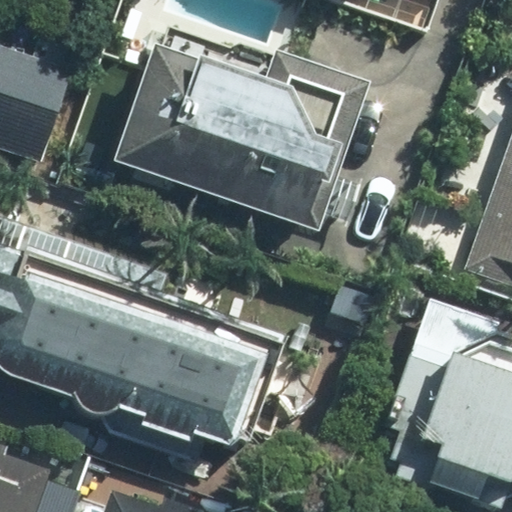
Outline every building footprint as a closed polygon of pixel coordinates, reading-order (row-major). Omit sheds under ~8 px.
[(0,152),(40,166),(84,37),(42,23),(30,58),(0,48),(0,152)] [(236,43),(230,48),(168,27),(120,169),(314,234),(364,87),(236,43)] [(511,130),(461,273),(511,290),(511,130)] [(238,457),(280,341),(158,297),(165,279),(0,220),(0,371),(7,377),(70,398),(80,413),(99,420),(121,414),(144,422),(140,431),(193,450),(196,441),(238,457)] [(511,341),(497,336),(501,324),(426,299),(365,476),(432,499),(434,495),(483,511),(500,511),(504,502),(511,498),(511,341)] [(73,511),(79,495),(50,486),(55,473),(0,454),(0,511),(73,511)] [(192,511),(163,501),(159,511),(110,494),(103,511),(192,511)]
